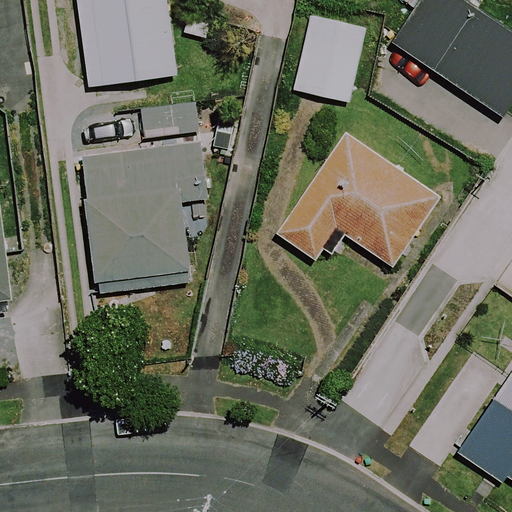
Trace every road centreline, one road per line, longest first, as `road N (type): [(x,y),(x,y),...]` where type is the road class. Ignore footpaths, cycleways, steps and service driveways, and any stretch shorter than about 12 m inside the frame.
road 1 (residential): [(275,492),(511,149)]
road 2 (residential): [(0,486),(158,471),(275,492)]
